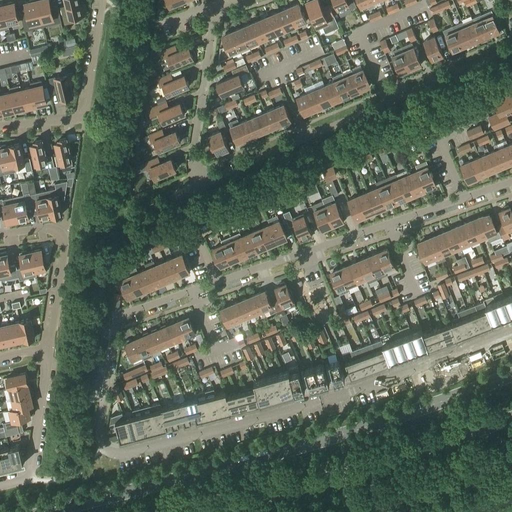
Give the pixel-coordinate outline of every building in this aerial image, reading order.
[(43,26),(36,0),(31,0),(28,1),(29,2),(24,3),(27,13),(21,14),(25,31),(43,26)] [(57,5),(51,7),(48,0),(36,0),(43,26),(61,22),(57,5)] [(79,6),(78,0),(65,0),(66,6),(60,7),(64,24),(83,19),(81,14),(85,14),(83,5),(79,6)] [(307,0),(308,1),(306,2),(316,26),(322,24),(325,32),(338,27),(331,10),(324,13),(318,0),(307,0)] [(333,0),(337,9),(348,5),(350,9),(356,7),(353,0),(333,0)] [(368,0),(357,0),(360,7),(366,5),(369,9),(372,8),(368,0)] [(368,0),(372,8),(374,7),(373,2),(377,0),(368,0)] [(7,4),(3,5),(7,23),(18,21),(14,3),(13,3),(13,2),(7,3),(7,4)] [(293,5),(288,8),(296,26),(306,21),(298,3),(293,6),(293,5)] [(443,3),(428,9),(431,15),(445,8),(443,3)] [(7,23),(3,5),(2,4),(0,4),(0,30),(8,28),(7,23)] [(288,8),(278,12),(286,30),(296,26),(288,8)] [(490,9),(480,13),(491,37),(490,35),(494,33),(495,36),(503,32),(500,25),(495,14),(493,15),(490,9)] [(278,12),(269,16),(277,34),(286,30),(278,12)] [(480,13),(471,17),(472,19),(480,39),(481,41),(481,39),(484,37),(485,40),(491,37),(480,13)] [(269,16),(260,20),(268,38),(277,34),(269,16)] [(433,18),(428,21),(432,32),(438,30),(433,18)] [(480,39),(472,19),(462,23),(471,43),(475,41),(476,44),(481,41),(480,39)] [(260,20),(250,24),(258,42),(268,38),(260,20)] [(462,23),(453,27),(462,47),(466,45),(467,48),(472,45),(471,43),(462,23)] [(250,24),(241,28),(249,46),(258,42),(250,24)] [(453,26),(443,30),(452,51),(454,50),(455,52),(462,49),(462,47),(453,27),(453,26)] [(241,28),(232,32),(239,50),(249,46),(241,28)] [(411,28),(406,30),(410,41),(416,39),(411,28)] [(305,31),(299,33),(301,39),(308,36),(305,31)] [(220,48),(218,62),(231,56),(231,54),(239,50),(232,32),(225,35),(225,36),(222,38),(225,45),(220,48)] [(296,35),(290,37),(292,43),(298,40),(296,35)] [(434,36),(423,41),(426,47),(425,47),(428,55),(429,54),(431,60),(433,59),(434,61),(442,58),(441,56),(443,55),(434,36)] [(290,37),(283,40),(285,46),(292,43),(290,37)] [(385,39),(379,41),(384,53),(390,50),(385,39)] [(325,41),(318,44),(321,50),(327,47),(325,41)] [(277,43),(271,45),(273,51),(280,48),(277,43)] [(412,43),(401,47),(411,71),(417,68),(416,67),(421,65),(417,56),(418,56),(416,52),(416,53),(412,43)] [(271,45),(264,48),(267,54),(273,51),(271,45)] [(175,46),(162,51),(164,57),(167,56),(171,67),(178,64),(179,65),(186,62),(186,61),(188,60),(192,58),(193,57),(193,56),(195,55),(191,47),(189,48),(188,46),(183,49),(182,46),(176,48),(175,46)] [(395,55),(392,56),(394,62),(393,62),(395,65),(399,74),(404,72),(405,73),(411,71),(401,47),(393,51),(395,55)] [(259,51),(252,53),(254,59),(261,56),(259,51)] [(160,52),(155,57),(160,64),(166,60),(160,52)] [(252,53),(246,56),(248,62),(254,59),(252,53)] [(324,57),(323,57),(326,63),(327,65),(337,61),(335,59),(333,53),(327,56),(325,57),(324,57)] [(234,61),(223,66),(225,72),(236,67),(234,61)] [(219,88),(216,89),(219,95),(221,94),(222,95),(244,86),(239,75),(249,71),(246,64),(232,70),(235,76),(217,83),(219,88)] [(360,90),(353,73),(351,69),(341,73),(343,77),(351,94),(360,90)] [(363,69),(353,73),(360,90),(367,87),(367,86),(368,85),(369,85),(363,69)] [(71,73),(49,78),(52,90),(58,89),(60,98),(66,97),(66,98),(73,96),(69,83),(73,82),(71,73)] [(341,73),(332,77),(334,81),(341,98),(351,94),(343,77),(341,73)] [(170,74),(157,79),(160,86),(162,85),(167,95),(175,92),(175,93),(184,89),(183,88),(189,86),(184,75),(173,80),(170,74)] [(299,78),(294,81),(296,87),(302,84),(299,78)] [(46,103),(41,80),(30,83),(31,87),(36,105),(40,104),(40,106),(46,104),(46,103)] [(334,81),(325,85),(332,103),(341,98),(334,81)] [(19,85),(9,88),(10,92),(15,111),(15,112),(21,110),(21,109),(25,108),(21,90),(19,85)] [(325,85),(315,89),(323,106),(332,103),(325,85)] [(36,105),(31,87),(21,90),(25,108),(26,109),(32,108),(31,107),(36,105)] [(280,87),(268,92),(270,98),(283,92),(280,87)] [(315,89),(306,93),(313,111),(323,106),(315,89)] [(15,111),(10,92),(0,94),(0,96),(4,113),(5,114),(11,113),(10,112),(15,111)] [(306,93),(296,98),(303,113),(304,113),(306,112),(306,113),(313,111),(306,93)] [(499,113),(489,117),(493,129),(510,122),(506,114),(511,111),(511,94),(494,102),(499,113)] [(166,102),(148,110),(150,115),(158,112),(163,123),(170,120),(170,121),(178,118),(177,117),(184,113),(184,112),(186,111),(184,107),(182,108),(180,102),(168,107),(166,102)] [(284,104),(239,123),(247,141),(252,139),(251,137),(255,136),(256,138),(261,136),(260,133),(263,132),(264,134),(269,132),(268,130),(272,128),(273,130),(278,128),(277,126),(281,124),(282,126),(289,124),(288,121),(290,120),(290,118),(289,115),(288,115),(284,104)] [(247,141),(239,123),(237,119),(228,123),(237,143),(236,143),(238,146),(243,143),(242,141),(246,139),(247,142),(247,141)] [(210,142),(209,142),(210,143),(212,148),(212,149),(213,149),(215,148),(217,154),(220,153),(220,152),(225,150),(226,150),(228,149),(221,133),(227,131),(222,120),(217,122),(220,131),(215,133),(211,135),(211,134),(211,135),(209,135),(212,141),(210,142)] [(480,125),(466,131),(467,131),(470,138),(469,138),(470,138),(484,132),(483,132),(480,125)] [(162,130),(149,135),(151,142),(154,141),(158,151),(166,148),(167,148),(175,145),(175,144),(180,142),(175,130),(164,135),(162,130)] [(410,136),(404,139),(406,145),(413,142),(410,136)] [(58,155),(54,156),(57,166),(60,165),(60,168),(72,165),(66,138),(58,140),(59,142),(55,143),(58,155)] [(404,139),(397,142),(400,147),(406,145),(404,139)] [(46,156),(42,140),(34,142),(34,144),(31,145),(36,169),(48,167),(48,168),(54,167),(51,155),(46,156)] [(505,140),(496,144),(505,165),(511,162),(511,155),(508,145),(506,140),(505,140)] [(24,159),(20,143),(9,146),(14,168),(15,168),(25,165),(26,171),(32,170),(29,158),(24,159)] [(495,151),(489,153),(496,169),(505,165),(496,144),(493,146),(495,151)] [(14,168),(9,146),(7,146),(6,145),(0,145),(0,153),(2,162),(0,162),(0,174),(16,171),(15,168),(14,168)] [(390,145),(384,147),(386,153),(393,150),(390,145)] [(384,147),(377,150),(380,156),(386,153),(384,147)] [(485,155),(479,157),(486,173),(496,169),(489,153),(487,148),(484,150),(485,155)] [(371,153),(364,156),(367,162),(373,159),(371,153)] [(471,155),(468,156),(470,161),(477,178),(477,177),(486,173),(479,157),(474,159),(471,155)] [(364,156),(358,159),(360,164),(367,162),(364,156)] [(157,158),(144,163),(147,169),(149,168),(154,179),(161,176),(162,177),(169,174),(169,172),(176,169),(175,168),(177,167),(175,163),(173,164),(171,158),(160,163),(157,158)] [(350,159),(343,162),(345,167),(352,165),(350,159)] [(461,159),(459,160),(460,165),(467,181),(468,180),(469,182),(477,178),(470,161),(464,164),(461,159)] [(333,166),(327,169),(332,180),(338,177),(333,166)] [(427,166),(417,171),(426,190),(436,186),(432,176),(433,176),(431,171),(430,172),(427,166)] [(327,169),(322,171),(326,182),(332,180),(327,169)] [(406,169),(405,170),(416,195),(419,193),(420,194),(424,192),(423,191),(426,190),(417,171),(409,174),(406,169)] [(405,170),(395,174),(406,199),(409,197),(410,198),(414,196),(413,196),(416,195),(405,170)] [(395,174),(385,178),(396,203),(399,202),(400,202),(404,201),(404,200),(406,199),(395,174)] [(375,182),(378,187),(386,207),(396,203),(385,178),(375,182)] [(301,180),(296,182),(300,193),(306,191),(301,180)] [(64,200),(67,181),(54,184),(55,188),(46,191),(52,216),(62,214),(59,201),(64,200)] [(296,182),(290,185),(295,196),(300,193),(296,182)] [(378,187),(368,192),(376,211),(386,207),(378,187)] [(52,216),(46,191),(29,194),(31,204),(32,206),(38,205),(41,219),(52,216)] [(29,220),(26,205),(31,204),(29,194),(29,192),(23,194),(23,195),(13,197),(18,221),(21,220),(21,222),(29,220)] [(274,192),(268,194),(273,205),(278,203),(274,192)] [(368,192),(358,196),(366,216),(369,214),(370,215),(374,213),(374,212),(376,211),(368,192)] [(304,193),(299,194),(304,205),(308,203),(304,193)] [(331,195),(321,199),(322,200),(324,206),(333,226),(334,225),(335,226),(342,223),(342,222),(343,221),(340,214),(341,213),(339,207),(338,207),(335,202),(333,197),(332,194),(331,195)] [(358,196),(347,200),(350,206),(349,206),(351,211),(352,210),(356,220),(366,216),(358,196)] [(18,221),(13,197),(2,199),(2,198),(0,198),(0,211),(4,210),(8,225),(16,223),(15,221),(18,221)] [(322,200),(311,205),(314,211),(316,216),(315,217),(318,223),(319,223),(321,229),(322,231),(327,229),(327,228),(333,226),(324,206),(322,200)] [(504,224),(498,226),(504,239),(510,236),(508,233),(511,231),(511,211),(510,207),(508,207),(508,205),(503,207),(504,209),(499,211),(504,224)] [(289,211),(283,213),(288,227),(294,225),(295,226),(294,226),(297,234),(298,234),(300,239),(302,239),(303,241),(311,237),(310,235),(312,235),(302,213),(292,217),(289,211)] [(479,216),(487,236),(490,241),(501,237),(498,231),(496,231),(489,214),(480,218),(479,216)] [(287,239),(279,221),(277,215),(267,219),(269,225),(277,243),(287,239)] [(487,236),(479,216),(479,218),(471,221),(478,240),(487,236)] [(478,240),(471,221),(462,225),(470,243),(478,240)] [(269,225),(260,229),(267,247),(277,243),(269,225)] [(470,243),(462,225),(453,229),(461,247),(470,243)] [(260,229),(250,233),(258,251),(267,247),(260,229)] [(461,247),(453,229),(444,233),(452,251),(461,247)] [(250,233),(241,237),(249,255),(258,251),(250,233)] [(452,251),(444,233),(435,236),(443,254),(452,251)] [(443,254),(435,236),(426,240),(434,258),(443,254)] [(241,237),(232,240),(239,259),(249,255),(241,237)] [(232,240),(222,245),(230,263),(239,259),(232,240)] [(426,240),(418,244),(425,262),(434,258),(426,240)] [(222,245),(213,249),(220,267),(230,263),(222,245)] [(46,271),(41,249),(30,251),(35,274),(36,273),(46,271)] [(382,251),(377,253),(384,271),(394,267),(387,249),(382,251)] [(35,274),(30,251),(27,252),(27,250),(19,252),(23,267),(17,268),(16,269),(18,277),(19,280),(25,279),(25,278),(36,276),(36,273),(35,274)] [(16,269),(17,268),(16,265),(9,266),(6,252),(0,253),(0,273),(1,279),(1,281),(18,277),(16,269)] [(367,256),(377,279),(386,275),(384,271),(377,253),(368,257),(367,256)] [(182,254),(173,258),(180,276),(185,274),(190,272),(182,254)] [(367,257),(358,260),(366,279),(366,278),(368,283),(377,279),(367,256),(367,257)] [(507,257),(500,260),(502,265),(509,263),(507,257)] [(180,276),(173,258),(164,262),(172,280),(180,276)] [(153,260),(144,264),(146,269),(154,287),(158,285),(158,286),(163,284),(155,265),(153,260)] [(358,261),(349,265),(356,282),(366,279),(358,260),(358,261)] [(500,260),(494,262),(496,268),(502,265),(500,260)] [(172,280),(164,262),(155,265),(163,284),(172,280)] [(488,264),(481,266),(483,272),(490,269),(488,264)] [(349,265),(339,269),(347,286),(356,282),(349,265)] [(481,266),(474,269),(477,274),(483,272),(481,266)] [(135,267),(126,271),(129,277),(136,295),(145,291),(135,267)] [(146,269),(137,273),(145,291),(154,287),(146,269)] [(333,273),(330,274),(339,295),(349,291),(347,286),(339,269),(333,272),(333,273)] [(119,278),(118,284),(121,285),(127,298),(136,295),(129,277),(127,277),(126,275),(119,278)] [(280,300),(274,302),(278,311),(280,315),(280,316),(289,312),(288,308),(295,305),(291,295),(292,294),(290,290),(289,291),(286,283),(284,284),(284,282),(279,284),(280,286),(275,288),(280,300)] [(444,282),(437,285),(443,299),(449,296),(444,282)] [(264,291),(256,294),(262,310),(268,308),(271,315),(278,311),(274,302),(271,304),(265,292),(264,292),(264,291)] [(247,298),(254,314),(256,319),(259,318),(257,313),(262,310),(256,294),(247,298)] [(511,317),(504,298),(503,295),(494,298),(502,320),(511,317)] [(493,296),(483,299),(484,301),(484,302),(485,303),(493,324),(498,322),(502,320),(494,298),(493,296)] [(247,298),(238,302),(245,318),(247,323),(250,321),(249,316),(254,314),(247,298)] [(397,298),(391,300),(393,306),(400,303),(397,298)] [(484,301),(475,304),(476,307),(484,327),(492,324),(493,324),(485,303),(484,302),(484,301)] [(238,302),(229,306),(238,326),(241,325),(239,320),(245,318),(238,302)] [(384,303),(377,306),(380,312),(386,309),(384,303)] [(407,303),(400,306),(403,312),(409,309),(407,303)] [(475,304),(466,308),(467,310),(475,331),(484,327),(476,307),(475,304)] [(343,305),(337,307),(342,318),(348,316),(343,305)] [(229,306),(220,309),(227,325),(232,323),(235,328),(238,326),(229,306)] [(377,306),(371,309),(373,315),(380,312),(377,306)] [(466,308),(457,312),(458,314),(459,317),(466,334),(475,331),(467,310),(466,308)] [(185,315),(178,318),(186,337),(195,333),(189,317),(186,318),(185,315)] [(348,316),(339,320),(341,326),(351,322),(348,316)] [(459,317),(450,320),(457,338),(466,334),(459,317)] [(35,338),(30,318),(20,321),(24,340),(35,338)] [(186,337),(178,318),(178,319),(179,321),(175,322),(174,320),(169,322),(170,324),(177,341),(186,337)] [(451,323),(442,327),(447,342),(457,338),(450,320),(449,320),(451,323)] [(24,340),(20,321),(19,321),(10,323),(14,342),(23,340),(24,340)] [(14,342),(10,323),(0,325),(4,344),(14,342)] [(170,324),(166,326),(165,324),(160,326),(161,328),(168,344),(177,341),(170,324)] [(442,327),(432,331),(437,345),(447,342),(442,327)] [(161,328),(157,330),(156,328),(151,330),(152,332),(159,348),(168,344),(161,328)] [(428,349),(423,334),(421,330),(411,334),(418,352),(428,349)] [(421,330),(423,334),(428,349),(437,345),(432,331),(423,334),(421,330)] [(147,331),(142,333),(152,356),(152,357),(161,353),(159,348),(152,332),(148,334),(147,331)] [(399,331),(389,334),(392,341),(399,359),(409,356),(402,338),(399,331)] [(138,335),(134,337),(143,360),(152,356),(142,333),(143,336),(139,337),(138,335)] [(399,359),(392,341),(389,334),(379,337),(381,340),(389,363),(399,359)] [(418,352),(411,334),(402,338),(409,356),(418,352)] [(130,339),(124,341),(125,344),(133,364),(143,360),(134,337),(133,337),(134,339),(131,341),(130,339)] [(381,340),(371,343),(380,366),(389,363),(381,340)] [(371,343),(361,347),(365,355),(370,370),(380,366),(371,343)] [(361,347),(352,350),(355,358),(361,373),(370,370),(365,355),(361,347)] [(352,350),(342,354),(351,377),(361,373),(355,358),(352,350)] [(187,357),(181,360),(183,365),(189,362),(187,357)] [(181,360),(173,363),(175,368),(183,365),(181,360)] [(339,360),(329,363),(331,371),(330,371),(331,377),(333,376),(334,382),(344,379),(339,360)] [(324,364),(314,367),(320,386),(329,384),(327,378),(329,377),(327,372),(326,372),(324,364)] [(166,366),(158,369),(161,375),(168,372),(166,366)] [(215,372),(212,366),(206,369),(208,374),(215,372)] [(234,372),(232,366),(226,368),(229,374),(234,372)] [(301,379),(299,371),(298,367),(288,370),(288,371),(295,393),(305,391),(303,385),(304,385),(303,379),(301,379)] [(314,367),(304,370),(307,378),(305,378),(307,384),(308,383),(310,389),(320,386),(314,367)] [(229,374),(226,368),(220,371),(223,377),(229,374)] [(134,369),(123,374),(125,380),(136,375),(134,369)] [(158,369),(150,372),(153,378),(161,375),(158,369)] [(208,374),(206,369),(199,372),(201,377),(208,374)] [(295,393),(288,371),(277,375),(284,396),(295,393),(295,394),(295,393)] [(27,383),(25,372),(3,378),(6,389),(9,388),(9,387),(27,383)] [(147,374),(140,376),(143,382),(149,379),(147,374)] [(284,396),(277,375),(265,378),(272,400),(284,396)] [(136,378),(129,381),(132,387),(138,384),(136,378)] [(272,400),(265,378),(254,381),(260,403),(272,400)] [(129,381),(123,384),(125,389),(132,387),(129,381)] [(255,388),(246,391),(250,406),(260,403),(254,381),(253,381),(255,388)] [(30,394),(27,383),(9,387),(9,388),(12,398),(30,394)] [(118,386),(112,388),(112,389),(115,395),(120,392),(118,386)] [(214,389),(205,391),(207,397),(212,416),(221,414),(216,395),(214,389)] [(212,416),(207,397),(205,391),(196,393),(197,398),(202,418),(212,416)] [(246,391),(237,393),(241,409),(250,406),(246,391)] [(120,392),(115,395),(118,401),(123,399),(120,392)] [(225,392),(216,395),(221,414),(230,411),(225,392)] [(226,392),(225,392),(230,411),(241,409),(237,393),(227,396),(226,392)] [(32,405),(30,394),(12,398),(14,408),(14,409),(28,406),(32,405)] [(197,398),(185,401),(190,421),(191,421),(196,419),(196,420),(202,418),(202,419),(202,418),(197,398)] [(185,401),(173,404),(179,425),(179,424),(184,422),(184,424),(191,423),(190,421),(185,401)] [(160,403),(150,406),(153,411),(158,430),(167,428),(162,407),(160,403)] [(173,404),(162,407),(167,428),(167,427),(173,425),(173,426),(179,425),(173,404)] [(30,417),(28,406),(14,409),(14,408),(9,409),(12,422),(3,424),(6,436),(19,432),(16,420),(30,417)] [(150,406),(142,408),(143,413),(148,433),(158,430),(153,411),(150,406)] [(142,408),(133,410),(133,412),(134,416),(139,435),(148,433),(143,413),(142,408)] [(133,412),(124,414),(125,418),(130,437),(139,435),(134,416),(133,412)] [(123,413),(113,415),(114,415),(113,415),(108,423),(109,423),(109,422),(115,421),(120,440),(130,437),(125,418),(123,413)] [(23,464),(19,446),(9,448),(13,466),(23,464)] [(13,466),(9,448),(0,450),(0,455),(3,469),(13,466)]
